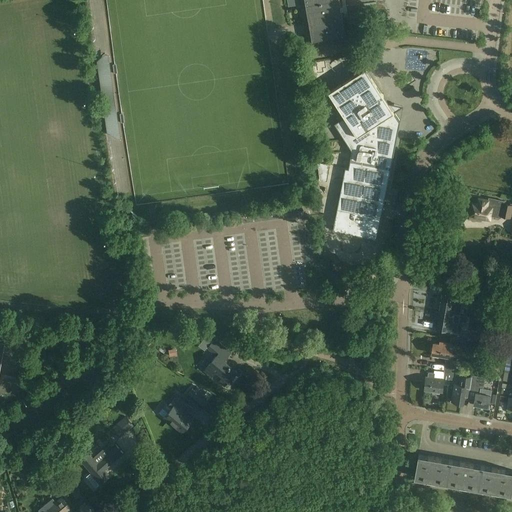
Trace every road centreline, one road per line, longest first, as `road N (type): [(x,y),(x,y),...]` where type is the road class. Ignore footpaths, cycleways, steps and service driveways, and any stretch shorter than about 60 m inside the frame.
road 1 (residential): [(102,345),(156,301),(260,306),(403,293)]
road 2 (residential): [(403,293),(407,202),(424,155),(494,105)]
road 3 (residential): [(124,511),(299,370)]
